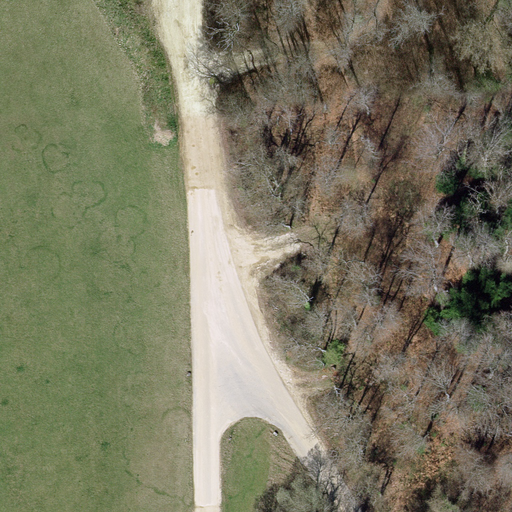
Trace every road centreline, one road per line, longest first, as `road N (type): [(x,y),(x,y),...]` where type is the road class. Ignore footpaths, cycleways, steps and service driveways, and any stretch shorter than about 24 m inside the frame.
road 1 (track): [(208,511),(217,339),(190,0)]
road 2 (track): [(217,339),(337,475),(355,511)]
